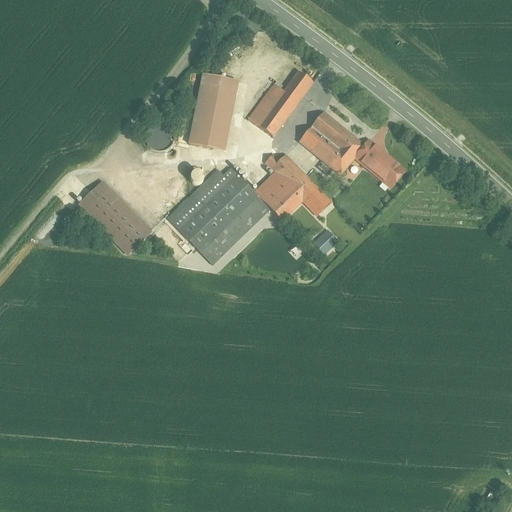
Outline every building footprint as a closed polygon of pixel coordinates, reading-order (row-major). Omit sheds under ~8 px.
[(273,139),(313,84),(298,73),(294,79),(284,72),(248,121),(273,139)] [(238,83),(202,76),(189,146),(225,153),(238,83)] [(355,160),(364,149),(323,115),(299,143),(341,177),(355,160)] [(369,143),(364,149),(355,160),(390,189),(404,172),(369,143)] [(317,218),(331,203),(285,157),(279,163),(273,156),(265,164),(275,174),(254,194),(231,170),(224,177),(218,172),(167,221),(212,267),(269,210),(281,222),(302,202),(317,218)] [(151,233),(104,183),(81,205),(128,255),(151,233)]
